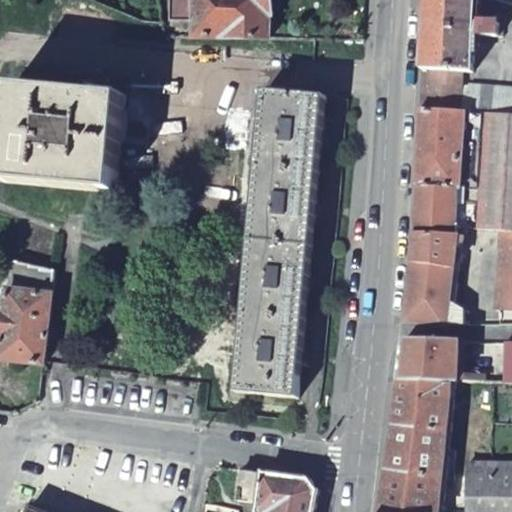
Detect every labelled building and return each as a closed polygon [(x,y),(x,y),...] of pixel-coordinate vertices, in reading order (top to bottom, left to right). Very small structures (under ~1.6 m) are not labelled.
[(70,0),(69,0),(0,0),(0,2),(49,33),(70,0)] [(197,29),(197,46),(272,46),(272,20),(278,20),(283,14),(282,0),(171,0),(172,29),(197,29)] [(428,0),(423,114),(461,117),(464,75),(474,76),(475,56),(494,58),(495,37),(506,37),(509,34),(509,30),(507,27),(503,25),(479,23),(480,0),(428,0)] [(119,197),(128,100),(15,90),(6,187),(119,197)] [(511,92),(465,91),(464,117),(466,117),(473,118),(488,119),(511,120),(511,92)] [(464,117),(461,117),(423,114),(420,191),(486,196),(488,119),(473,118),(472,126),(465,127),(466,117),(464,117)] [(486,196),(420,191),(418,239),(458,244),(459,236),(503,239),(511,239),(511,120),(488,119),(486,196)] [(458,244),(418,239),(417,267),(408,327),(447,333),(458,244)] [(511,239),(503,239),(496,314),(511,315),(511,239)] [(44,366),(54,275),(12,266),(7,319),(0,317),(0,336),(4,337),(2,361),(44,366)] [(511,332),(511,319),(495,319),(495,328),(498,333),(511,332)] [(453,386),(461,387),(461,344),(407,343),(402,383),(453,386)] [(510,379),(502,379),(502,389),(511,389),(511,345),(511,346),(511,365),(510,379)] [(436,511),(453,386),(402,383),(396,436),(387,485),(381,511),(436,511)] [(511,511),(511,466),(492,467),(470,466),(465,511),(511,511)] [(312,482),(240,473),(236,503),(254,506),(252,511),(314,511),(318,491),(312,482)]
